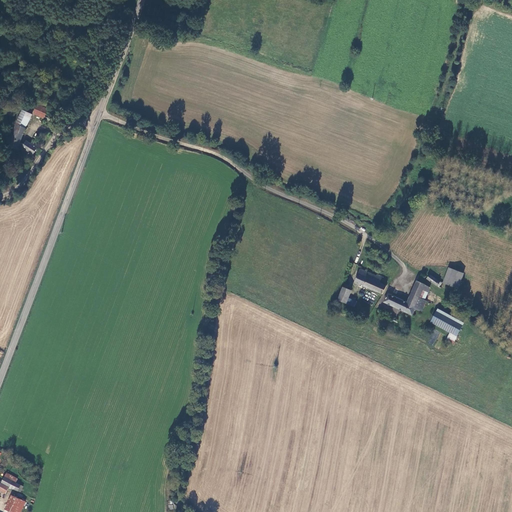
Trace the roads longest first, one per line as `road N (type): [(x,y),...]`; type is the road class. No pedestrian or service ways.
road 1 (track): [(248,174),(210,295),(178,487),(187,511)]
road 2 (unclassified): [(100,113),(213,153),(342,218),(399,262)]
road 3 (tertiary): [(0,378),(95,125)]
road 4 (track): [(469,0),(439,103),(399,196),(366,235)]
road 5 (unclassified): [(95,125),(75,122),(58,133),(13,192),(0,196)]
road 6 (tertiary): [(100,113),(140,0)]
